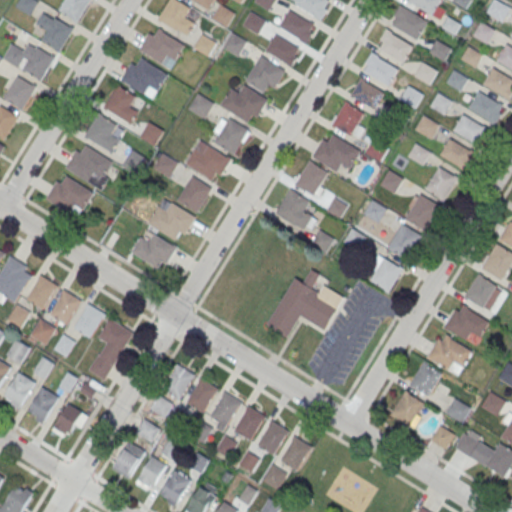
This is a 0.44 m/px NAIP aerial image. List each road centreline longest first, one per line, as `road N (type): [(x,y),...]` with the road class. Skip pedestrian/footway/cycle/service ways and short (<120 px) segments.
road 1 (residential): [(369,0),(52,511)]
road 2 (residential): [(487,511),(0,203)]
road 3 (residential): [(511,155),(348,422)]
road 4 (residential): [(129,0),(3,205)]
road 5 (residential): [(123,511),(0,435)]
